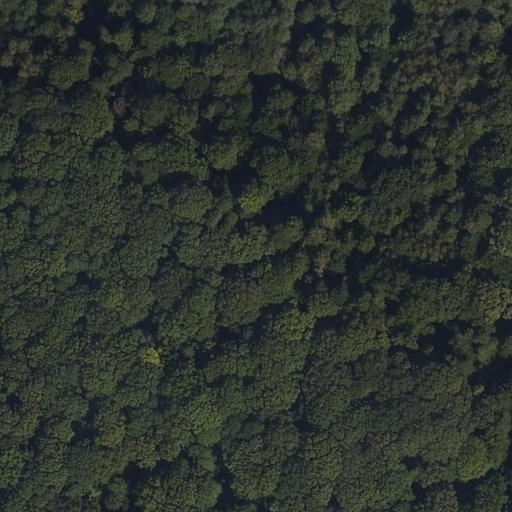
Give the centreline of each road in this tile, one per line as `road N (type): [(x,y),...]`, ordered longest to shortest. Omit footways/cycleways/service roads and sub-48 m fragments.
road 1 (track): [(0,144),(288,417),(195,511)]
road 2 (track): [(511,206),(437,149),(316,95),(294,77),(208,58),(198,46),(68,0)]
